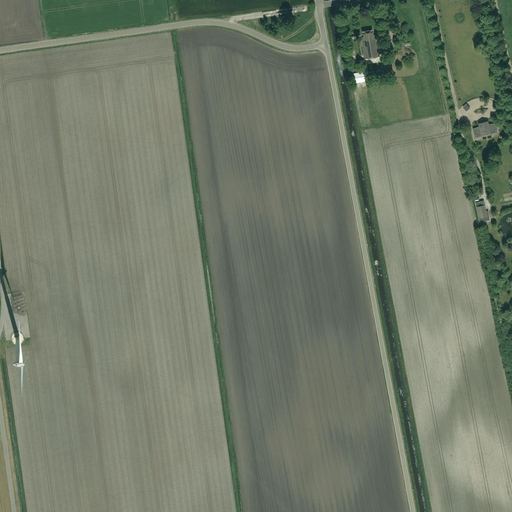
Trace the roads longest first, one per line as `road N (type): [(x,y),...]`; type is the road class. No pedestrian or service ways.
road 1 (unclassified): [(412,511),(324,45)]
road 2 (unclassified): [(0,50),(197,22),(292,48),(324,45)]
